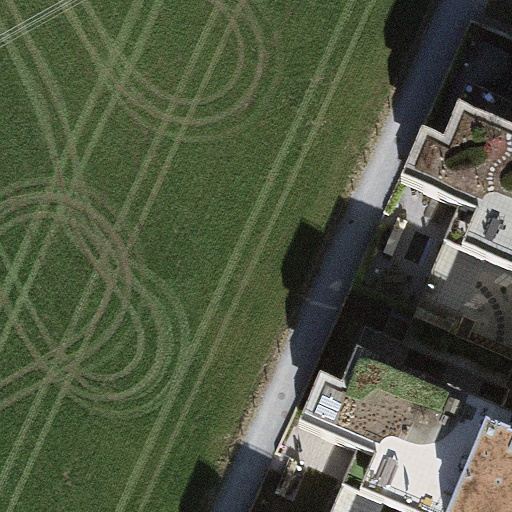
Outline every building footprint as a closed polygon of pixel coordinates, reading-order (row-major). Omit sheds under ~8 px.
[(511,107),(468,89),(445,145),(424,194),(459,209),(481,218),(466,253),(511,272),(511,107)] [(424,194),(445,145),(423,136),(402,185),(424,194)] [(466,253),(481,218),(459,209),(445,245),(466,253)] [(511,393),(366,332),(343,388),(321,438),(357,453),(378,462),(363,497),(397,511),(511,511),(511,416),(503,413),(511,393)] [(321,438),(343,388),(320,379),(300,428),(321,438)] [(378,462),(357,453),(342,489),(363,497),(378,462)]
